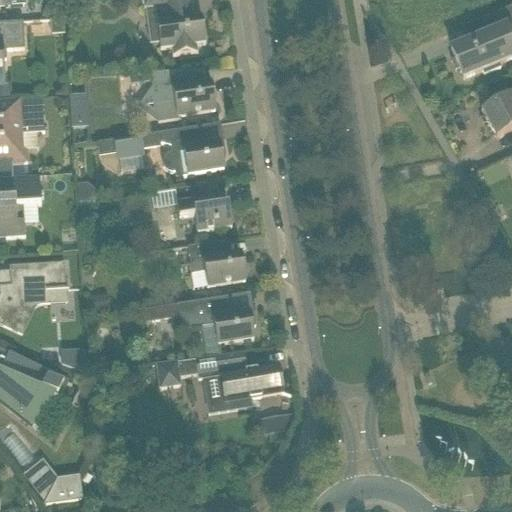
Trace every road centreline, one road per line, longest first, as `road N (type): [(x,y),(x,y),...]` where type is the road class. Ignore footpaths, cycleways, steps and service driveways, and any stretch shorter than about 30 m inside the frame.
road 1 (unclassified): [(256,3),(310,352),(328,393)]
road 2 (unclassified): [(386,339),(328,0)]
road 3 (residential): [(386,339),(511,303)]
